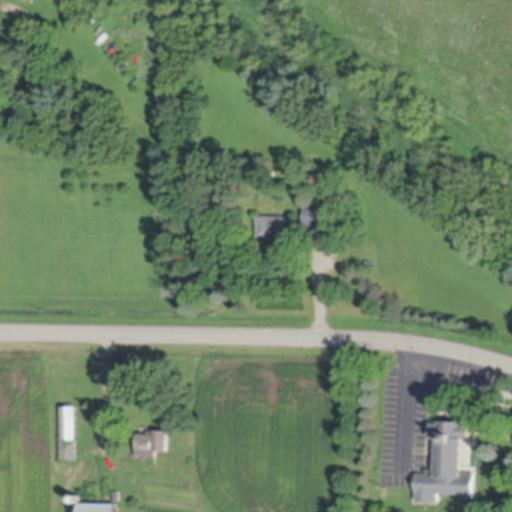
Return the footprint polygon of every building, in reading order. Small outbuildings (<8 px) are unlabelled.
[(306,206),(329,206),(329,225),(306,225),(306,206)] [(259,238),(259,215),(294,215),(294,239),(259,238)] [(63,439),(63,406),(78,406),(77,440),(76,440),(76,459),(61,459),(61,439),(63,439)] [(438,470),(439,437),(432,437),(433,423),(441,423),(441,421),(465,422),(465,424),(473,425),(472,438),(465,438),(464,471),(477,471),(476,495),(474,495),(474,497),(461,497),(461,494),(440,493),(440,501),(418,500),(418,492),(419,473),(431,473),(431,470),(438,470)] [(141,433),(151,433),(151,430),(158,430),(158,429),(172,430),(172,435),(171,435),(171,451),(159,451),(159,457),(149,457),(140,456),(141,433)] [(112,491),(120,491),(120,503),(112,503),(112,491)] [(82,499),(81,500),(81,501),(80,501),(80,502),(79,502),(78,502),(77,502),(76,502),(75,502),(75,501),(74,501),(74,500),(74,499),(73,499),(73,498),(74,498),(74,497),(74,496),(75,496),(75,495),(76,495),(76,494),(77,494),(78,494),(79,494),(79,495),(80,495),(81,495),(81,496),(81,497),(82,497),(82,498),(82,499)] [(82,511),(82,503),(120,503),(120,511),(82,511)]
